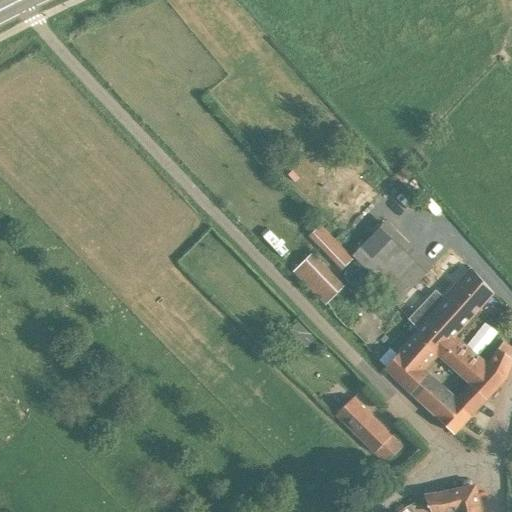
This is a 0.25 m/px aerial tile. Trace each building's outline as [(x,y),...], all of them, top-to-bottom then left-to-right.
[(342,271),(353,259),(321,225),(309,237),(342,271)] [(399,302),(426,275),(378,228),(352,256),(399,302)] [(327,302),(347,280),(313,250),(294,271),(327,302)] [(486,371),(449,341),(492,293),(471,270),(444,299),(435,291),(408,320),(418,333),(416,336),(436,354),(468,384),(487,400),(505,380),(511,362),(511,359),(502,352),(486,371)] [(452,401),(420,373),(436,354),(416,336),(388,370),(454,435),(487,400),(468,384),(452,401)] [(511,355),(511,347),(504,341),(499,349),(502,352),(510,358),(511,355)] [(386,464),(401,448),(354,400),(337,416),(375,455),(376,454),(386,464)] [(429,511),(480,511),(475,488),(454,492),(425,498),(429,511)]
